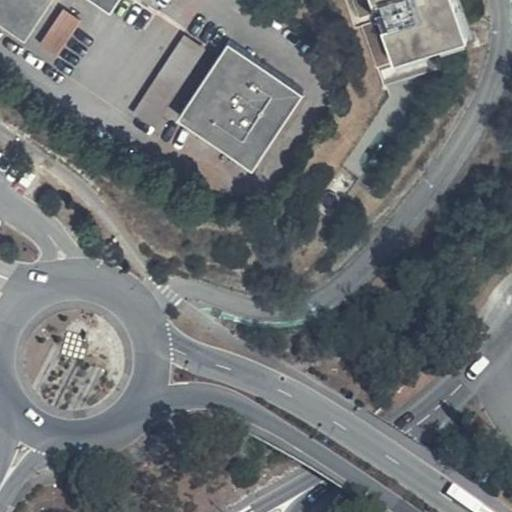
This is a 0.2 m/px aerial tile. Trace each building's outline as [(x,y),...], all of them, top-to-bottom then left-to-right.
[(0,0),(0,21),(27,40),(52,0),(102,0),(114,7),(118,0),(0,0)] [(346,0),(373,69),(434,45),(464,33),(451,0),(346,0)] [(63,50),(82,13),(64,4),(45,41),(63,50)] [(307,89),(232,37),(177,119),(252,171),(307,89)] [(434,45),(373,69),(381,87),(441,64),(434,45)]
